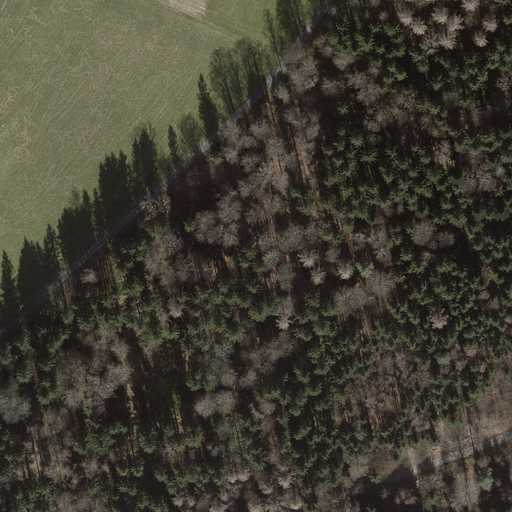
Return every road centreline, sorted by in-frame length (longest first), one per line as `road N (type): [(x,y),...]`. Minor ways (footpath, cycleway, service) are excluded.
road 1 (track): [(0,327),(269,86),(330,0)]
road 2 (track): [(511,430),(295,511)]
